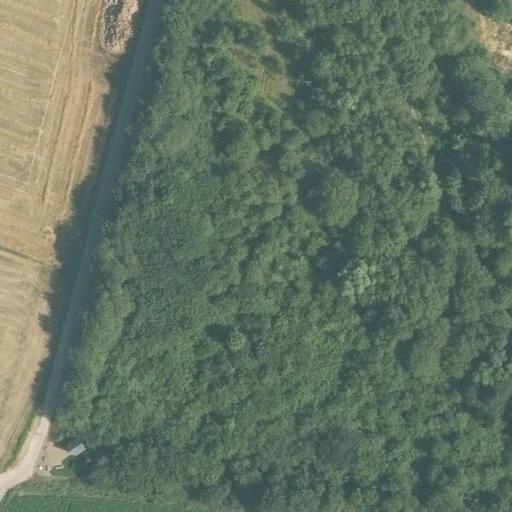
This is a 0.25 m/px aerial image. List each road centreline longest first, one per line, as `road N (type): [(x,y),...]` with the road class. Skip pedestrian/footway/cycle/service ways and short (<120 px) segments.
road 1 (track): [(0,479),(25,459),(60,370),(153,0)]
road 2 (track): [(13,474),(308,511)]
road 3 (track): [(511,183),(497,148),(470,0)]
